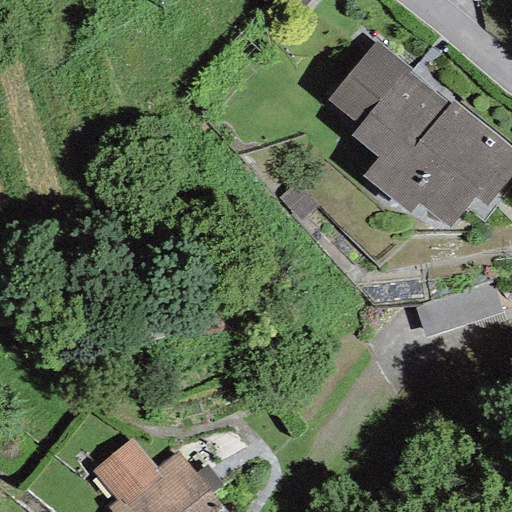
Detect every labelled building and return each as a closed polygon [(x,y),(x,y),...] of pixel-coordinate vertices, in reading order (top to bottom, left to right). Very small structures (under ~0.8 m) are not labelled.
[(485,206),(511,174),(511,150),(451,102),(448,105),(407,73),(411,70),(374,42),(327,100),(357,127),(349,136),(376,157),(361,177),(408,213),(417,203),(448,229),(475,198),(485,206)] [(300,222),(317,206),(295,182),(278,197),(300,222)] [(106,306),(115,340),(240,309),(229,264),(201,271),(203,281),(106,306)] [(491,282),(414,308),(425,338),(501,313),(491,282)] [(194,474),(176,452),(155,469),(130,439),(91,471),(117,502),(107,509),(109,511),(224,511),(210,494),(194,474)] [(210,494),(221,485),(206,466),(194,474),(210,494)]
